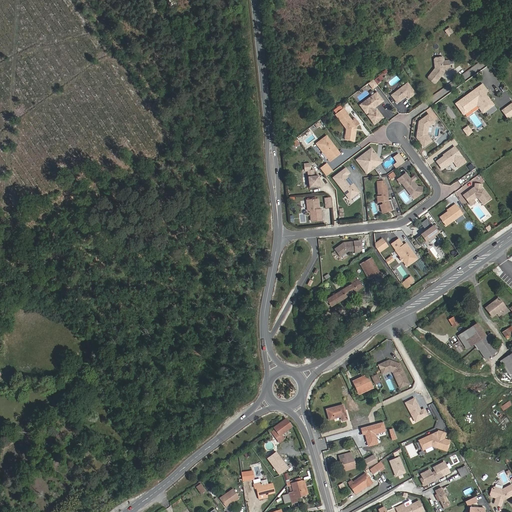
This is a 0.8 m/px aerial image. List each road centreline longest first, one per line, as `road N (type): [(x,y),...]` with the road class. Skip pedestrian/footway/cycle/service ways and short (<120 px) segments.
road 1 (secondary): [(255,0),(279,235)]
road 2 (primary): [(511,236),(333,358)]
road 3 (residential): [(397,131),(436,198),(398,224),(311,233)]
road 4 (primary): [(246,419),(128,511)]
road 5 (residential): [(266,345),(314,258),(311,233)]
